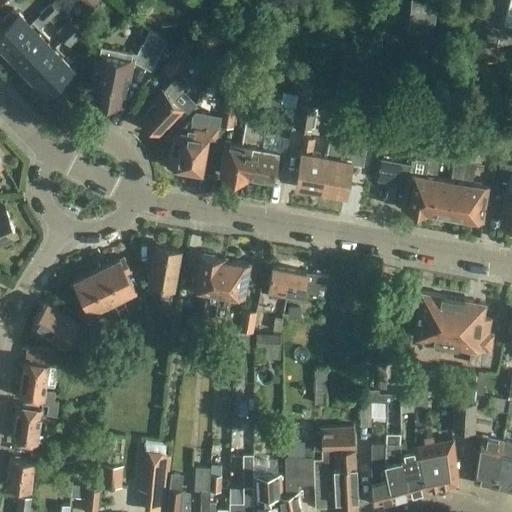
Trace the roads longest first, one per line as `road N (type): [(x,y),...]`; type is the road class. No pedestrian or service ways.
road 1 (residential): [(511,268),(133,198)]
road 2 (residential): [(61,228),(16,303),(0,385)]
road 3 (residential): [(133,198),(132,170),(115,147),(74,139),(50,154)]
